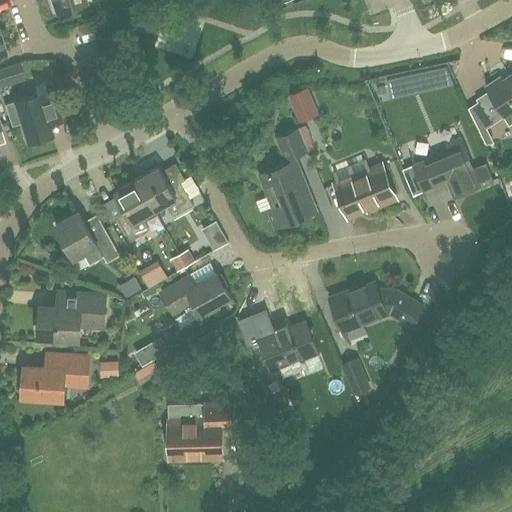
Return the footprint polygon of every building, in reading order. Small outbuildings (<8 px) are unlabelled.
[(52,0),(56,11),(85,2),(84,0),(52,0)] [(74,26),(77,36),(91,32),(88,22),(74,26)] [(436,86),(435,83),(452,79),(446,66),(389,79),(392,95),(436,86)] [(500,75),(486,85),(489,90),(476,98),(492,124),(505,116),(509,122),(511,120),(511,72),(503,79),(500,75)] [(12,125),(21,122),(27,141),(51,134),(49,126),(61,122),(48,80),(35,84),(39,95),(6,105),(12,125)] [(289,93),(300,122),(319,114),(308,86),(289,93)] [(286,161),(309,151),(310,151),(300,127),(276,137),(286,161)] [(453,197),(480,186),(460,138),(447,144),(449,150),(414,164),(424,191),(447,181),(453,197)] [(349,166),(354,176),(336,184),(348,214),(377,202),(378,204),(395,197),(382,165),(371,170),(366,159),(349,166)] [(268,210),(275,228),(316,211),(296,160),(261,175),(274,208),(268,210)] [(137,179),(154,211),(166,204),(171,213),(172,214),(173,215),(175,216),(176,215),(194,206),(176,174),(166,180),(159,167),(137,179)] [(143,217),(154,211),(137,179),(115,191),(122,204),(112,210),(130,241),(147,232),(147,231),(148,230),(148,229),(149,228),(149,227),(148,226),(143,217)] [(93,236),(85,222),(79,212),(55,226),(74,258),(84,252),(91,263),(104,255),(108,262),(120,255),(105,229),(93,236)] [(196,260),(189,248),(180,253),(187,265),(196,260)] [(187,265),(180,253),(171,258),(178,270),(187,265)] [(230,299),(217,274),(195,287),(189,276),(160,292),(172,314),(193,302),(201,315),(230,299)] [(347,291),(330,298),(343,331),(390,312),(412,325),(424,306),(398,290),(378,288),(375,283),(349,293),(347,291)] [(41,306),(39,336),(79,339),(80,324),(103,326),(105,300),(89,294),(58,292),(57,307),(41,306)] [(271,371),(320,351),(313,334),(311,334),(306,321),(275,333),(265,308),(251,314),(260,339),(259,339),(265,353),(263,353),(271,371)] [(207,335),(160,358),(168,374),(215,351),(207,335)] [(143,366),(149,363),(141,349),(136,353),(143,366)] [(25,366),(23,396),(63,399),(64,385),(86,386),(89,356),(47,353),(46,367),(25,366)] [(359,356),(342,364),(355,395),(372,387),(359,356)] [(202,435),(202,458),(222,458),(221,429),(234,429),(233,402),(206,403),(206,418),(206,435),(202,435)] [(206,435),(206,418),(186,419),(186,404),(168,405),(169,419),(168,419),(169,459),(202,458),(202,435),(206,435)] [(276,458),(268,408),(241,413),(249,462),(276,458)]
